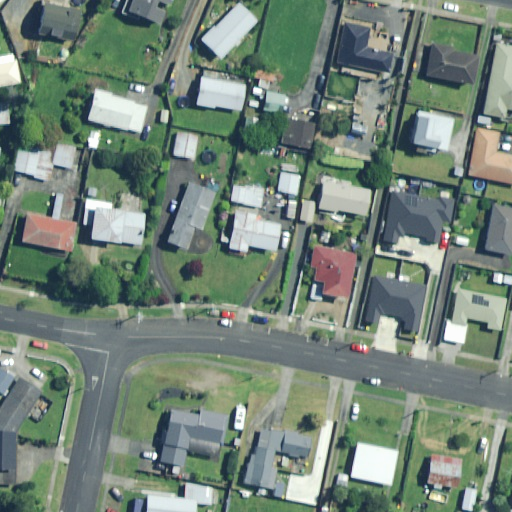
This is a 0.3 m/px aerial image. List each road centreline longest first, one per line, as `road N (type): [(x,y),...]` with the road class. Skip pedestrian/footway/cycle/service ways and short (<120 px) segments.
road 1 (residential): [(511,395),(249,341),(110,336)]
road 2 (residential): [(77,511),(110,336)]
